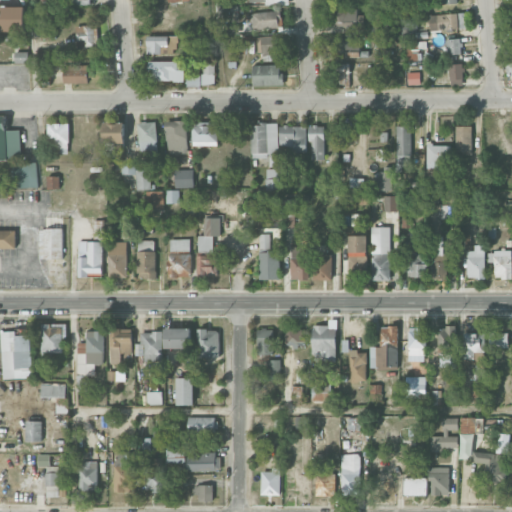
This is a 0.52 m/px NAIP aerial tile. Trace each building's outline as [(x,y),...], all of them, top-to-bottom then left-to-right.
[(0,30),(25,30),(25,6),(1,6),(0,6),(0,30)] [(331,10),(331,28),(363,29),(364,10),(331,10)] [(252,12),(252,29),(278,28),(278,11),(252,12)] [(466,29),(465,13),(429,14),(429,30),(466,29)] [(98,47),(98,25),(77,25),(77,46),(98,47)] [(178,53),(177,35),(147,36),(147,53),(178,53)] [(279,52),(278,35),(257,36),(257,52),(279,52)] [(15,45),(26,45),(27,37),(15,37),(15,45)] [(360,37),(332,38),(332,57),(360,57),(360,37)] [(448,54),(461,54),(460,38),(447,39),(448,54)] [(186,72),(185,85),(215,86),(215,60),(203,60),(203,73),(186,72)] [(150,61),(150,81),(185,81),(185,61),(150,61)] [(450,86),(463,85),(463,63),(449,64),(450,86)] [(281,64),(252,65),(253,86),(282,85),(281,64)] [(64,83),(91,82),(91,65),(63,66),(64,83)] [(407,72),(408,85),(420,84),(420,72),(407,72)] [(6,130),(6,116),(0,115),(0,158),(21,158),(20,129),(6,130)] [(167,154),(188,153),(187,120),(166,121),(167,154)] [(218,145),(218,121),(192,122),(193,146),(218,145)] [(124,143),(125,123),(104,122),(103,142),(124,143)] [(156,122),(138,122),(139,157),(158,156),(156,122)] [(69,152),(69,123),(48,123),(48,151),(69,152)] [(269,166),(279,166),(278,123),(250,124),(251,158),(269,157),(269,166)] [(306,152),(306,125),(280,126),(281,152),(306,152)] [(311,160),(325,159),(324,125),(310,125),(311,160)] [(456,152),(471,152),(472,126),(456,126),(456,152)] [(451,144),(427,144),(427,168),(438,168),(438,161),(451,161),(451,144)] [(386,160),(386,148),(375,148),(375,160),(386,160)] [(37,162),(13,162),(13,188),(38,187),(37,162)] [(136,162),(122,163),(122,174),(136,173),(136,189),(151,189),(150,169),(136,169),(136,162)] [(174,170),(175,188),(194,187),(193,169),(174,170)] [(381,171),(380,190),(391,190),(392,172),(381,171)] [(48,189),(60,189),(60,176),(47,176),(48,189)] [(179,190),(166,190),(166,203),(179,202),(179,190)] [(163,191),(147,191),(147,208),(164,208),(163,191)] [(300,198),(283,199),(284,228),(300,228),(300,198)] [(220,217),(203,218),(204,235),(198,235),(198,252),(213,252),(213,236),(220,235),(220,217)] [(93,240),(103,241),(104,220),(94,220),(93,240)] [(391,226),(372,226),(371,280),(390,280),(391,226)] [(40,257),(63,257),(63,228),(40,229),(40,257)] [(0,248),(16,248),(16,231),(0,231),(0,248)] [(279,279),(280,250),(270,250),(270,234),(260,234),(259,279),(279,279)] [(367,236),(349,235),(348,262),(358,262),(358,258),(367,258),(367,236)] [(443,236),(435,236),(436,254),(443,254),(443,236)] [(190,239),(168,239),(169,277),(191,276),(190,239)] [(155,240),(136,240),(137,279),(156,278),(155,240)] [(102,274),(103,241),(79,241),(78,277),(89,277),(89,274),(102,274)] [(127,278),(128,242),(109,241),(108,278),(127,278)] [(486,278),(485,244),(473,245),(473,250),(467,250),(468,279),(486,278)] [(309,279),(309,246),(291,246),(291,279),(309,279)] [(511,278),(511,256),(511,250),(488,251),(488,262),(494,262),(495,278),(511,278)] [(198,254),(197,276),(217,276),(218,255),(198,254)] [(318,280),(332,280),(333,254),(314,254),(314,272),(318,272),(318,280)] [(409,277),(426,277),(426,255),(408,255),(409,277)] [(447,279),(447,262),(431,262),(431,279),(447,279)] [(336,361),(337,319),(329,319),(329,325),(313,324),(312,360),(336,361)] [(65,323),(42,324),(42,353),(65,353),(65,323)] [(285,345),(304,346),(305,326),(286,326),(285,345)] [(398,326),(380,326),(380,346),(370,347),(370,367),(398,367),(398,326)] [(409,355),(427,355),(426,326),(408,326),(409,355)] [(456,327),(439,326),(438,367),(456,367),(456,327)] [(132,352),(133,329),(112,328),(111,364),(121,364),(121,352),(132,352)] [(165,348),(191,348),(191,328),(165,328),(165,348)] [(273,329),(258,328),(257,354),(273,354),(273,329)] [(199,357),(220,357),(219,329),(198,329),(199,357)] [(104,330),(86,330),(86,342),(78,342),(78,360),(83,360),(83,369),(85,369),(85,375),(95,375),(95,364),(104,364),(104,330)] [(31,335),(15,335),(15,331),(2,331),(4,378),(33,378),(31,335)] [(508,331),(489,332),(490,348),(509,348),(508,331)] [(163,361),(162,332),(143,332),(143,361),(163,361)] [(484,332),(464,333),(464,359),(474,359),(474,352),(484,351),(484,332)] [(350,381),(366,382),(367,351),(350,351),(350,381)] [(281,374),(281,359),(267,360),(267,364),(258,365),(258,381),(274,380),(273,375),(281,374)] [(474,402),(485,401),(484,372),(476,372),(476,367),(463,367),(464,379),(474,379),(475,387),(478,387),(478,390),(473,390),(474,402)] [(125,381),(125,371),(108,371),(107,380),(125,381)] [(406,397),(426,397),(426,376),(405,376),(406,397)] [(177,405),(194,404),(193,378),(177,378),(177,405)] [(42,396),(66,397),(66,383),(42,383),(42,396)] [(332,383),(311,384),(312,400),(332,400),(332,383)] [(147,391),(147,404),(163,404),(163,391),(147,391)] [(215,416),(188,416),(188,432),(215,433),(215,416)] [(295,436),(309,437),(309,416),(296,416),(295,436)] [(458,417),(443,417),(443,436),(431,436),(430,452),(442,452),(442,447),(458,448),(458,436),(449,436),(449,430),(458,430),(458,417)] [(460,458),(473,459),(474,417),(461,417),(460,458)] [(26,441),(42,441),(42,421),(26,421),(26,441)] [(486,462),(485,481),(503,482),(505,453),(509,453),(510,433),(498,433),(497,453),(473,452),(472,462),(486,462)] [(174,455),(179,455),(179,462),(185,462),(186,449),(175,449),(174,455)] [(115,491),(133,492),(133,451),(115,451),(115,491)] [(218,451),(187,452),(187,471),(219,470),(218,451)] [(361,495),(360,454),(342,454),(343,496),(361,495)] [(98,461),(80,461),(79,490),(97,491),(98,461)] [(59,496),(60,466),(47,466),(46,496),(59,496)] [(449,467),(430,467),(430,495),(450,495),(449,467)] [(146,491),(164,491),(163,470),(145,471),(146,491)] [(261,470),(262,495),(281,494),(280,470),(261,470)] [(336,496),(336,475),(316,475),(316,496),(336,496)] [(404,477),(404,495),(427,495),(427,478),(404,477)] [(199,501),(213,501),(213,485),(194,485),(194,493),(199,493),(199,501)]
